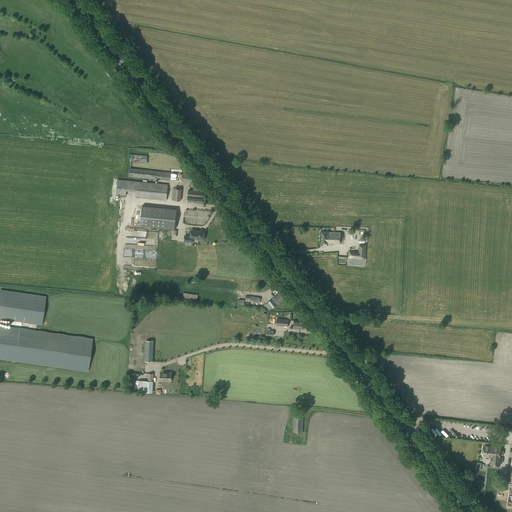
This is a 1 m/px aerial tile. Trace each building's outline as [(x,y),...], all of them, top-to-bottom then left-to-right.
[(129,168),(128,177),(158,180),(170,181),(170,173),(159,172),(129,168)] [(182,174),(182,182),(193,183),(194,175),(182,174)] [(166,200),(168,185),(128,181),(118,180),(118,184),(138,186),(137,191),(136,197),(166,200)] [(173,189),(172,200),(180,201),(182,190),(173,189)] [(188,190),(187,202),(201,203),(202,192),(188,190)] [(176,221),(177,209),(166,208),(165,219),(164,228),(168,229),(175,229),(176,221)] [(185,236),(184,242),(193,243),(193,240),(198,240),(203,240),(204,232),(196,231),(191,231),(191,237),(185,236)] [(322,231),(321,243),(340,244),(340,233),(328,232),(322,231)] [(365,259),(366,244),(359,243),(358,251),(349,250),(348,258),(365,259)] [(274,297),(264,305),(268,310),(272,307),(272,308),(286,297),(282,290),(273,297),(274,297)] [(47,297),(1,291),(0,299),(0,319),(43,325),(47,297)] [(294,321),(293,328),(304,330),(305,322),(294,321)] [(38,333),(0,326),(0,359),(53,367),(87,372),(92,341),(38,333)] [(145,340),(144,361),(153,362),(154,341),(145,340)] [(160,372),(160,381),(171,381),(171,372),(160,372)] [(138,381),(137,392),(143,392),(147,392),(154,393),(154,381),(154,374),(148,373),(148,381),(138,381)] [(293,415),(293,432),(302,432),(303,415),(293,415)] [(483,446),(482,455),(492,456),(492,457),(499,458),(500,450),(496,450),(496,446),(491,446),(491,447),(483,446)]
